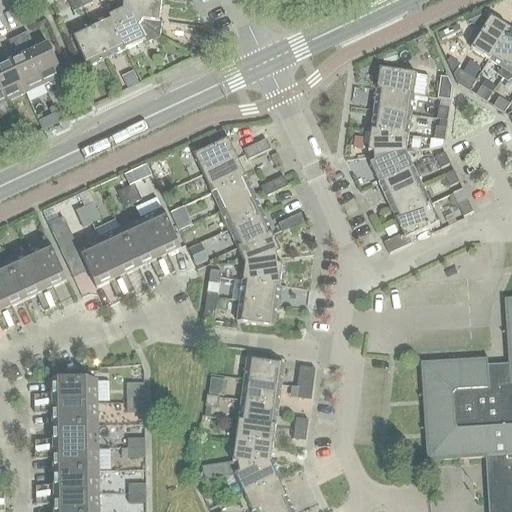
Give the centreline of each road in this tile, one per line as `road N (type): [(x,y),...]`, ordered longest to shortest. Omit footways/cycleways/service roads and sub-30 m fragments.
road 1 (residential): [(0,355),(54,333),(83,334),(136,309),(168,331),(336,351)]
road 2 (tertiary): [(264,62),(0,186)]
road 3 (residential): [(346,268),(348,247),(264,62)]
road 4 (residential): [(346,268),(376,270),(457,232),(511,229)]
road 5 (residential): [(360,491),(342,450),(348,373),(336,351)]
road 6 (tertiary): [(395,0),(264,62)]
road 7 (residential): [(17,511),(16,431),(0,395)]
